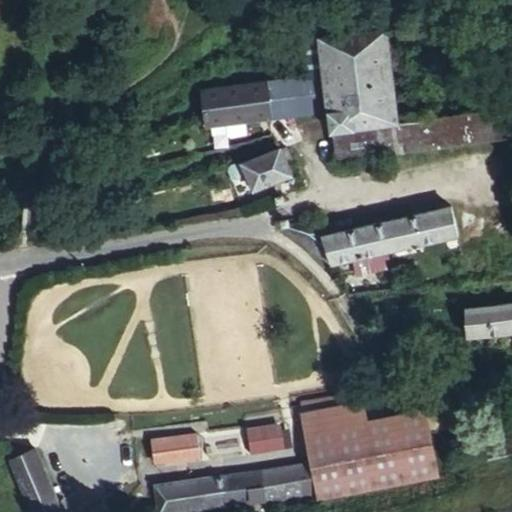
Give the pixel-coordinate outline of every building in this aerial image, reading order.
[(400,125),(396,101),(392,83),(387,51),(384,29),(304,42),(304,43),(307,64),(308,68),(319,66),(326,111),(331,136),(400,125)] [(200,85),(200,87),(204,122),(205,129),(326,111),(319,66),(308,68),(277,73),(205,84),(200,85)] [(427,121),(426,115),(424,105),(416,99),(396,101),(400,125),(427,121)] [(400,125),(331,136),(336,166),(511,138),(507,111),(427,122),(427,121),(400,125)] [(281,153),(244,167),(254,193),(268,187),(289,178),(281,153)] [(305,224),(283,228),(332,268),(364,260),(368,276),(384,273),(380,256),(457,238),(451,207),(324,237),(315,225),(305,224)] [(511,306),(464,312),(468,338),(511,333),(511,306)] [(307,429),(318,496),(438,477),(427,409),(368,419),(364,399),(304,409),(307,429)] [(249,452),(283,450),(281,421),(247,423),(249,452)] [(150,433),(151,460),(198,459),(198,432),(150,433)] [(511,439),(482,447),(486,465),(511,459),(511,439)] [(62,511),(34,450),(8,462),(30,511),(62,511)] [(158,511),(183,511),(303,498),(301,469),(156,486),(158,511)]
